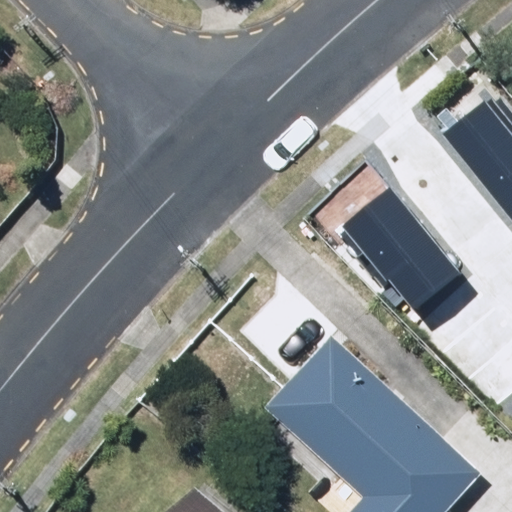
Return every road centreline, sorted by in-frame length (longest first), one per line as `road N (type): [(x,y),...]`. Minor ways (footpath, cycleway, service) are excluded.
road 1 (residential): [(208,140),(0,399)]
road 2 (residential): [(381,0),(208,140)]
road 3 (residential): [(208,140),(74,0)]
